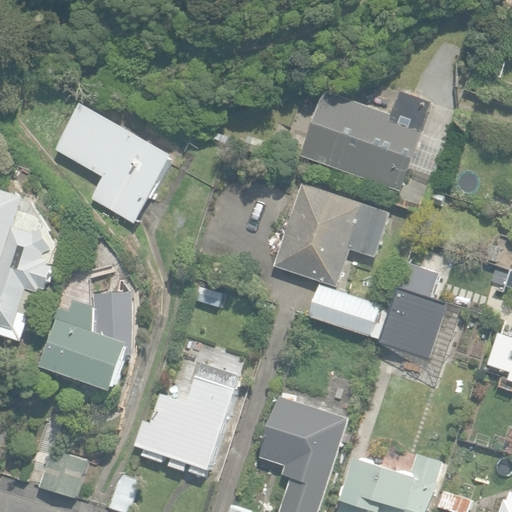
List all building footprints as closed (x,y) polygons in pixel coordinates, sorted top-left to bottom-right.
[(305,156),(406,192),(414,169),(439,178),(454,133),(429,125),(437,104),(403,92),(395,115),(327,91),(305,156)] [(95,198),(138,224),(177,157),(86,104),(59,150),(107,177),(95,198)] [(471,197),(488,202),(493,187),(475,182),(471,197)] [(277,266),(341,287),(353,250),(379,258),(394,213),(305,184),(292,224),(281,221),(278,232),(287,236),(277,266)] [(0,334),(24,341),(40,292),(44,293),(45,288),(51,290),(58,268),(53,266),(60,244),(35,203),(27,201),(28,198),(0,188),(0,334)] [(431,203),(444,208),(448,196),(435,192),(431,203)] [(428,218),(438,222),(442,210),(432,207),(428,218)] [(404,284),(436,296),(444,273),(412,262),(404,284)] [(313,316),(375,336),(382,315),(385,305),(323,285),(313,316)] [(198,301),(222,308),(226,293),(202,286),(198,301)] [(415,352),(449,363),(463,320),(447,315),(451,304),(404,288),(384,343),(415,352)] [(44,366),(119,391),(130,356),(140,356),(138,292),(96,294),(96,304),(77,299),(74,310),(61,306),(58,318),(60,319),(44,366)] [(375,336),(383,339),(390,317),(382,315),(375,336)] [(374,374),(404,384),(415,352),(384,343),(374,374)] [(192,471),(209,478),(241,390),(238,389),(243,376),(224,369),(229,355),(211,349),(191,404),(164,394),(154,423),(148,421),(139,445),(148,448),(145,456),(166,463),(169,455),(175,457),(172,466),(188,472),(191,463),(195,464),(192,471)] [(283,511),(322,511),(353,419),(283,396),(263,457),(289,465),(286,475),(295,478),(283,511)] [(0,462),(8,438),(0,435),(0,462)] [(43,487),(79,498),(91,459),(55,448),(43,487)] [(342,511),(431,511),(441,482),(438,481),(444,462),(423,455),(417,474),(360,456),(342,511)] [(112,508),(124,511),(132,511),(143,480),(124,473),(112,508)] [(440,506),(457,511),(471,511),(475,501),(445,491),(440,506)] [(511,511),(511,499),(508,498),(503,511),(511,511)]
